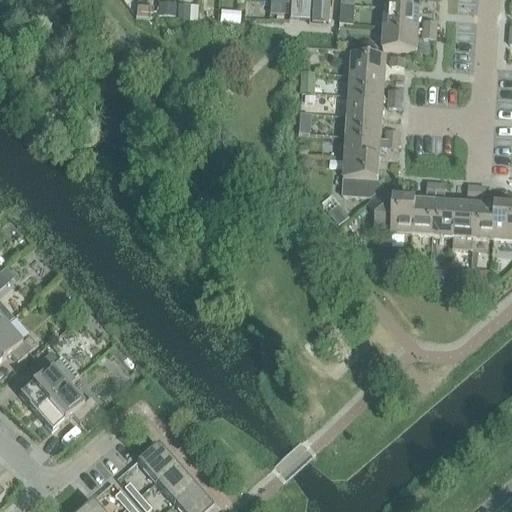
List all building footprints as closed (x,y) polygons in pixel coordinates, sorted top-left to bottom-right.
[(208,0),(207,16),(218,17),(219,1),(208,0)] [(329,1),(315,0),(312,0),(312,25),(328,26),(329,1)] [(387,0),(387,12),(421,14),(421,0),(387,0)] [(158,4),(157,18),(175,20),(176,6),(158,4)] [(179,6),(178,23),(197,24),(199,7),(179,6)] [(339,7),(338,27),(352,28),(353,8),(339,7)] [(136,8),(136,19),(136,20),(152,22),(153,10),(136,8)] [(299,9),(298,22),(308,23),(309,10),(299,9)] [(387,12),(385,33),(419,35),(421,14),(387,12)] [(426,26),(425,35),(438,36),(439,27),(426,26)] [(419,35),(385,33),(384,54),(418,56),(419,35)] [(438,36),(425,35),(425,44),(437,45),(438,36)] [(353,60),(352,81),(386,83),(388,62),(353,60)] [(393,73),(405,73),(405,63),(393,63),(393,73)] [(303,81),(302,98),(313,99),(314,82),(303,81)] [(352,81),(350,102),(385,104),(386,83),(352,81)] [(391,96),(391,105),(403,106),(403,97),(391,96)] [(302,100),(301,113),(316,114),(317,101),(302,100)] [(350,102),(349,122),(384,124),(385,104),(350,102)] [(403,106),(391,105),(390,113),(402,114),(403,106)] [(349,122),(348,143),(382,145),(384,124),(349,122)] [(299,129),(298,137),(308,138),(309,130),(299,129)] [(389,136),(388,145),(400,146),(400,137),(389,136)] [(348,143),(346,163),(377,165),(381,166),(381,161),(382,154),(387,154),(388,145),(382,145),(348,143)] [(400,146),(388,145),(387,154),(399,155),(400,146)] [(299,149),(298,157),(308,158),(309,149),(299,149)] [(381,166),(346,163),(344,201),(368,202),(382,189),(379,186),(381,166)] [(429,201),(438,202),(438,189),(430,189),(429,201)] [(438,189),(438,202),(446,202),(447,190),(438,189)] [(468,204),(478,204),(478,192),(469,191),(468,204)] [(478,192),(478,204),(487,205),(487,193),(478,192)] [(386,194),(368,210),(375,218),(374,234),(393,235),(393,239),(414,240),(416,206),(395,205),(392,201),(386,194)] [(416,206),(414,240),(434,241),(436,207),(438,202),(429,201),(428,207),(416,206)] [(436,207),(434,241),(455,243),(457,209),(446,208),(446,202),(438,202),(436,207)] [(339,209),(329,217),(340,230),(350,222),(339,209)] [(455,243),(475,244),(477,210),(457,209),(455,243)] [(475,244),(495,245),(498,211),(477,210),(475,244)] [(511,212),(498,211),(495,245),(511,246),(511,212)] [(451,272),(450,288),(452,288),(461,289),(462,272),(451,272)] [(431,274),(430,287),(431,287),(442,288),(443,275),(431,274)] [(478,274),(477,289),(491,290),(492,275),(478,274)] [(0,332),(6,327),(13,321),(0,306),(0,332)] [(6,327),(0,332),(0,365),(10,357),(17,365),(36,348),(29,339),(22,346),(6,327)] [(35,416),(67,388),(79,378),(63,360),(58,363),(51,355),(32,372),(39,380),(19,398),(35,416)] [(67,388),(35,416),(51,435),(72,417),(79,426),(98,409),(91,400),(83,406),(67,388)] [(137,465),(156,487),(176,469),(157,447),(137,465)] [(156,487),(175,509),(196,491),(176,469),(156,487)] [(124,491),(135,504),(140,499),(129,486),(124,491)] [(196,491),(175,509),(177,511),(211,511),(213,511),(196,491)] [(114,499),(125,511),(131,508),(120,495),(114,499)] [(140,499),(135,504),(142,511),(151,511),(152,511),(140,499)]
